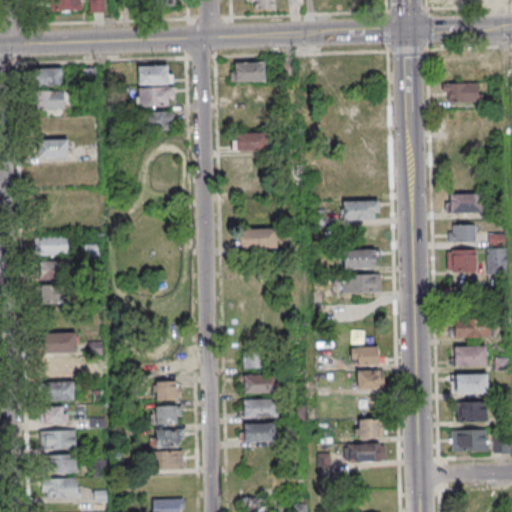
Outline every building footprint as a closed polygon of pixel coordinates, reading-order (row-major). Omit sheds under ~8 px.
[(79,0),(52,0),(53,10),(80,10),(79,0)] [(105,0),(89,0),(89,12),(105,12),(105,0)] [(273,8),(273,0),(249,0),(250,8),(273,8)] [(369,77),(369,58),(333,58),(333,77),(369,77)] [(479,78),(479,59),(447,59),(447,78),(479,78)] [(229,81),(264,81),(264,62),(229,62),(229,81)] [(138,84),(171,84),(171,65),(138,65),(138,84)] [(61,67),(36,67),(36,86),(61,86),(61,67)] [(481,83),(442,83),(442,92),(447,92),(447,102),(481,102),(481,83)] [(173,87),(137,87),(137,106),(173,106),(173,87)] [(63,110),(63,91),(37,91),(37,110),(63,110)] [(376,103),(349,103),(349,123),(376,123),(376,103)] [(173,112),(139,112),(139,129),(173,129),(173,112)] [(234,132),(234,150),(267,150),(267,132),(234,132)] [(37,157),(67,157),(67,139),(37,139),(37,157)] [(339,151),(339,171),(377,171),(377,151),(339,151)] [(341,177),(341,195),(373,195),(373,177),(341,177)] [(448,212),(480,212),(480,194),(448,194),(448,212)] [(343,200),(343,219),(377,219),(377,200),(343,200)] [(475,224),(448,224),(448,241),(475,241),(475,224)] [(236,229),(236,249),(275,249),(275,229),(236,229)] [(489,233),(489,245),(504,245),(504,233),(489,233)] [(34,235),(34,254),(68,254),(68,235),(34,235)] [(504,274),(504,247),(486,247),(486,274),(504,274)] [(343,269),(374,269),(374,249),(343,249),(343,269)] [(446,249),(446,271),(475,271),(475,249),(446,249)] [(70,279),(70,261),(39,261),(39,279),(70,279)] [(341,274),(341,292),(380,293),(380,274),(341,274)] [(44,288),(44,302),(69,302),(69,288),(44,288)] [(453,337),(487,337),(487,319),(453,319),(453,337)] [(77,352),(77,332),(45,332),(45,352),(77,352)] [(350,346),(350,364),(377,364),(377,346),(350,346)] [(486,346),(453,346),(453,365),(486,365),(486,346)] [(267,367),(267,355),(241,355),(241,367),(267,367)] [(140,376),(175,376),(175,356),(140,356),(140,376)] [(75,357),(45,357),(45,376),(75,376),(75,357)] [(355,370),(355,389),(379,389),(379,370),(355,370)] [(242,374),(242,392),(277,392),(277,374),(242,374)] [(487,393),(487,374),(455,374),(455,393),(487,393)] [(178,381),(154,381),(154,400),(178,400),(178,381)] [(73,382),(47,382),(47,400),(73,400),(73,382)] [(277,417),(277,399),(242,399),(242,417),(277,417)] [(486,402),(456,402),(456,421),(486,421),(486,402)] [(176,424),(176,406),(153,405),(153,423),(176,424)] [(39,423),(66,423),(66,406),(39,406),(39,423)] [(380,418),(355,418),(355,436),(380,436),(380,418)] [(242,441),(275,441),(275,422),(242,422),(242,441)] [(75,430),(40,430),(40,448),(75,448),(75,430)] [(177,430),(155,430),(155,445),(177,445),(177,430)] [(451,451),(487,451),(487,430),(451,430),(451,451)] [(492,453),(510,453),(510,437),(492,437),(492,453)] [(383,461),(383,443),(344,443),(344,461),(383,461)] [(182,469),(182,452),(160,452),(160,469),(182,469)] [(77,454),(48,454),(48,472),(77,472),(77,454)] [(77,497),(77,478),(44,478),(44,497),(77,497)] [(182,511),(182,500),(152,500),(152,511),(182,511)]
